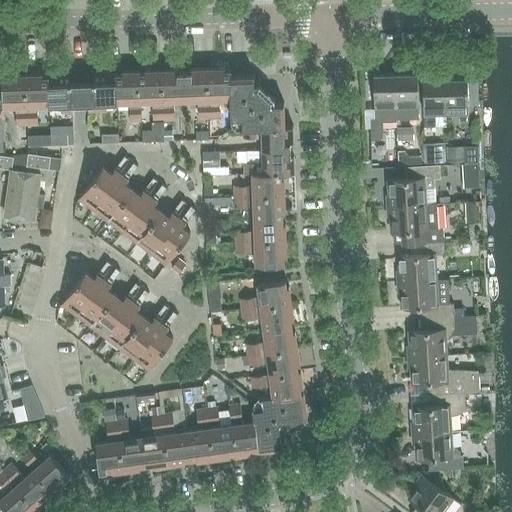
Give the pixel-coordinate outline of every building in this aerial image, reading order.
[(200,118),(211,117),(209,67),(192,68),(192,71),(186,71),(187,99),(199,99),(200,118)] [(221,98),(232,97),(232,75),(232,69),(225,70),(225,67),(209,67),(211,117),(222,117),(221,98)] [(154,119),(165,119),(163,69),(146,70),(146,72),(141,73),(142,101),(153,100),(154,119)] [(176,118),(175,99),(187,99),(186,71),(180,71),(180,69),(163,69),(165,119),(176,118)] [(142,101),(141,73),(141,70),(124,70),(124,73),(118,73),(119,102),(131,101),(131,120),(143,120),(142,101)] [(107,102),(119,102),(118,73),(112,74),(112,71),(94,71),(95,87),(95,110),(107,110),(107,102)] [(55,76),(49,76),(50,104),(62,104),(62,111),(74,111),(73,88),(73,72),(55,73),(55,76)] [(38,105),(50,104),(49,76),(43,76),(43,73),(26,74),(28,124),(39,124),(38,105)] [(17,124),(28,124),(26,74),(10,74),(10,77),(4,77),(5,106),(16,105),(17,124)] [(261,91),(260,75),(255,75),(255,74),(232,75),(232,97),(233,127),(244,127),(286,125),(285,102),(261,103),(256,98),(255,91),(261,91)] [(396,74),(374,75),(375,108),(375,118),(371,118),(372,139),(383,139),(383,122),(397,122),(397,108),(396,74)] [(418,74),(396,74),(397,108),(409,108),(409,118),(419,117),(419,107),(418,74)] [(435,112),(447,112),(446,78),(424,79),(425,112),(425,122),(435,122),(435,112)] [(447,112),(459,111),(459,121),(469,121),(469,111),(468,104),(479,104),(479,78),(446,78),(447,112)] [(95,110),(95,87),(73,88),(74,111),(89,110),(95,110)] [(264,137),(264,149),(292,148),(292,142),(295,142),(294,124),(286,125),(244,127),(245,137),(264,137)] [(120,142),(119,133),(102,134),(103,143),(120,142)] [(51,136),(51,144),(67,144),(67,135),(51,136)] [(443,145),(421,146),(422,160),(443,160),(443,145)] [(444,145),(444,159),(463,159),(463,146),(444,145)] [(292,154),(292,148),(264,149),(264,161),(246,161),(246,173),(254,172),(282,172),(296,171),(295,154),(292,154)] [(0,154),(0,167),(11,169),(12,169),(14,157),(0,154)] [(29,154),(27,165),(49,168),(51,157),(29,154)] [(81,196),(168,261),(168,262),(191,231),(183,225),(197,208),(183,198),(170,215),(162,209),(155,203),(168,186),(155,176),(141,193),(126,181),(139,164),(126,154),(113,171),(105,165),(81,196)] [(388,195),(388,205),(426,203),(425,188),(435,188),(434,177),(441,177),(440,164),(407,166),(407,178),(389,179),(390,194),(388,195)] [(11,169),(4,215),(36,220),(43,173),(11,169)] [(0,171),(0,226),(1,227),(9,172),(0,171)] [(235,184),(236,195),(286,194),(285,177),(282,177),(282,172),(254,172),(254,184),(235,184)] [(286,211),(286,194),(236,195),(236,206),(255,205),(255,217),(284,217),(283,211),(286,211)] [(469,221),(470,202),(454,201),(453,220),(469,221)] [(437,202),(426,203),(388,205),(389,215),(391,215),(393,243),(411,242),(445,240),(444,227),(439,227),(437,202)] [(237,230),(237,241),(287,239),(287,222),(284,223),(284,217),(255,217),(256,229),(237,230)] [(288,256),(287,239),(237,241),(238,252),(257,251),(257,264),(285,263),(285,256),(288,256)] [(398,270),(399,280),(437,278),(435,253),(445,253),(445,240),(411,242),(412,254),(400,254),(400,270),(398,270)] [(186,264),(179,258),(172,266),(180,272),(186,264)] [(114,262),(113,263),(108,259),(95,277),(87,271),(63,301),(151,367),(174,337),(166,330),(179,313),(174,309),(175,308),(171,305),(170,306),(165,303),(152,320),(137,309),(150,291),(145,287),(146,287),(142,284),(142,285),(137,281),(123,298),(108,287),(121,269),(117,266),(117,265),(115,263),(114,262)] [(421,305),(421,317),(455,315),(454,302),(438,303),(437,278),(399,280),(399,291),(402,291),(403,306),(421,305)] [(292,302),(290,285),(287,286),(287,279),(259,283),(260,295),(241,298),(243,308),(292,302)] [(295,318),(292,302),(243,308),(244,319),(263,317),(265,329),(293,325),(292,319),(295,318)] [(408,346),(409,356),(447,353),(446,338),(449,338),(453,334),(478,333),(477,314),(455,315),(421,317),(422,329),(410,330),(411,345),(408,346)] [(249,354),(299,347),(296,330),(294,331),(293,325),(265,329),(266,340),(248,343),(249,354)] [(301,364),(299,347),(249,354),(250,364),(269,362),(271,373),(299,369),(298,364),(301,364)] [(447,353),(409,356),(410,366),(412,366),(413,382),(431,381),(432,393),(465,391),(480,390),(479,369),(448,368),(447,353)] [(0,367),(0,413),(9,411),(5,395),(7,395),(0,367)] [(272,385),(274,396),(302,392),(301,386),(304,386),(302,369),(299,369),(271,373),(252,376),(254,387),(272,385)] [(466,407),(465,391),(432,393),(432,404),(414,406),(415,421),(413,421),(413,432),(452,430),(451,414),(461,413),(466,407)] [(305,392),(302,392),(274,396),(258,398),(258,399),(254,404),(253,404),(255,420),(259,448),(259,451),(283,448),(280,424),(284,419),(291,418),(292,423),(308,421),(307,415),(308,415),(305,392)] [(254,449),(259,448),(255,420),(244,421),(241,403),(230,404),(232,423),(237,451),(237,454),(254,452),(254,449)] [(219,406),(208,407),(215,457),(232,455),(231,452),(237,451),(232,423),(221,424),(219,406)] [(215,457),(208,407),(197,409),(200,427),(187,429),(191,457),(198,456),(198,459),(215,457)] [(186,458),(191,457),(187,429),(176,431),(173,412),(163,413),(170,463),(186,461),(186,458)] [(170,463),(163,413),(152,415),(154,434),(143,435),(147,463),(153,463),(153,465),(170,463)] [(141,464),(147,463),(143,435),(131,437),(128,418),(117,420),(124,469),(141,467),(141,464)] [(107,469),(108,472),(124,469),(117,420),(107,421),(109,440),(97,442),(101,470),(107,469)] [(453,446),(452,430),(413,432),(414,442),(417,442),(417,457),(429,457),(430,469),(464,467),(463,454),(461,454),(461,451),(456,446),(453,446)] [(21,455),(34,469),(53,490),(54,492),(68,481),(66,478),(71,474),(51,453),(42,461),(30,447),(21,455)] [(13,462),(5,469),(38,507),(50,496),(49,493),(53,490),(34,469),(25,476),(13,462)] [(0,473),(0,480),(9,491),(0,498),(0,499),(11,511),(31,511),(38,507),(5,469),(0,473)] [(419,484),(409,496),(419,503),(412,511),(454,511),(462,503),(454,497),(423,474),(417,482),(419,484)]
